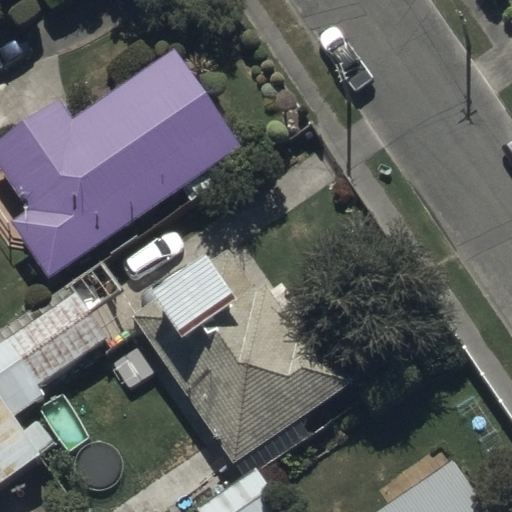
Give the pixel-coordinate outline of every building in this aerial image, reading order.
[(0,178),(0,208),(51,285),(248,153),(181,54),(75,125),(63,107),(0,149),(0,168),(5,176),(0,178)] [(230,255),(135,319),(236,469),(357,387),(319,331),(304,341),(271,292),(260,299),(230,255)] [(0,400),(16,423),(47,401),(43,394),(113,346),(72,286),(0,335),(0,400)] [(16,423),(0,400),(0,492),(44,463),(16,423)] [(489,511),(458,465),(452,469),(439,450),(380,490),(393,508),(387,511),(284,511),(259,474),(202,511),(489,511)]
